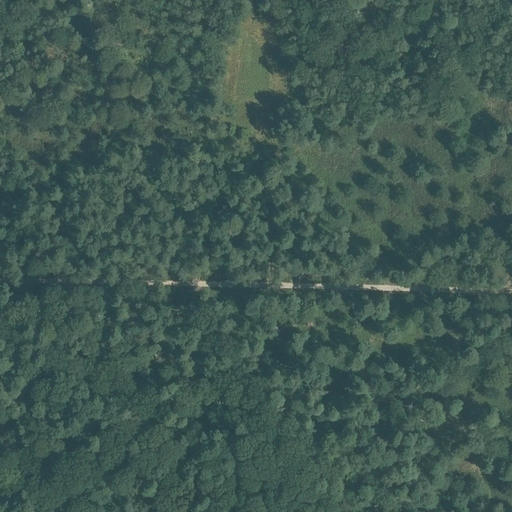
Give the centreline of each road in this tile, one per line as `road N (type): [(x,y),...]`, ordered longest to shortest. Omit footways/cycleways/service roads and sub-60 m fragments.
road 1 (track): [(0,282),(506,292)]
road 2 (track): [(492,511),(485,476),(441,378),(447,345),(485,291)]
road 3 (track): [(271,285),(279,172),(270,120)]
